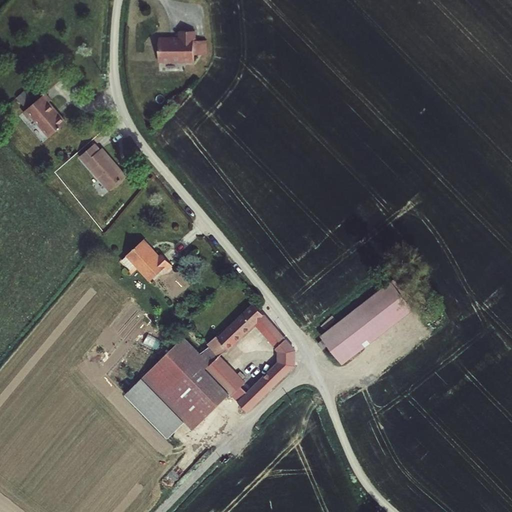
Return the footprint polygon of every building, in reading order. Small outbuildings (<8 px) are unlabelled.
[(203,15),(203,2),(188,3),(188,11),(184,11),(184,12),(179,12),(179,10),(167,11),(168,35),(180,34),(180,33),(191,32),(193,34),(203,34),(203,24),(207,24),(206,15),(203,15)] [(29,120),(32,118),(50,137),(66,123),(49,103),(52,101),(45,94),(23,113),(29,120)] [(99,147),(84,159),(112,195),(129,180),(107,152),(104,153),(99,147)] [(124,254),(133,264),(138,259),(153,275),(165,264),(168,268),(176,261),(165,249),(162,252),(146,234),(124,254)] [(401,272),(320,335),(342,363),(424,300),(401,272)] [(239,419),(294,365),(294,362),(277,364),(247,394),(240,388),(244,385),(219,359),(253,325),(278,351),(294,351),(295,350),(253,303),(219,336),(217,335),(208,344),(204,341),(201,344),(206,349),(200,355),(211,365),(207,369),(230,392),(221,401),(239,419)] [(183,337),(142,378),(186,422),(193,429),(221,401),(230,392),(207,369),(211,365),(200,355),(183,337)] [(322,343),(318,346),(323,354),(327,351),(322,343)] [(294,351),(278,351),(277,364),(294,362),(294,351)] [(186,422),(142,378),(125,394),(170,438),(186,422)] [(343,383),(338,386),(341,393),(347,390),(343,383)]
